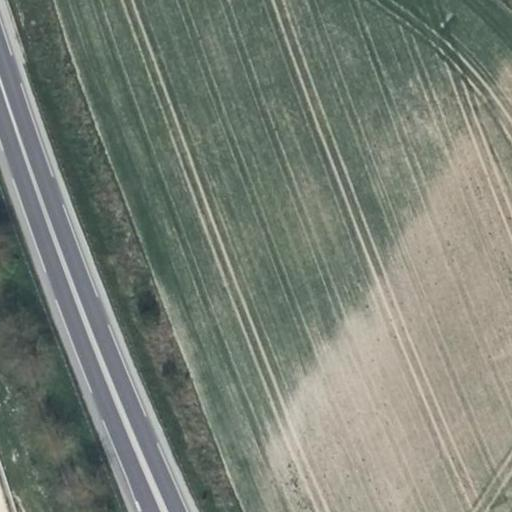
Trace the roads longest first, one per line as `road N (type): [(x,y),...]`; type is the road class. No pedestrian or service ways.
road 1 (primary): [(177,511),(0,60)]
road 2 (primary): [(0,132),(113,450),(144,511)]
